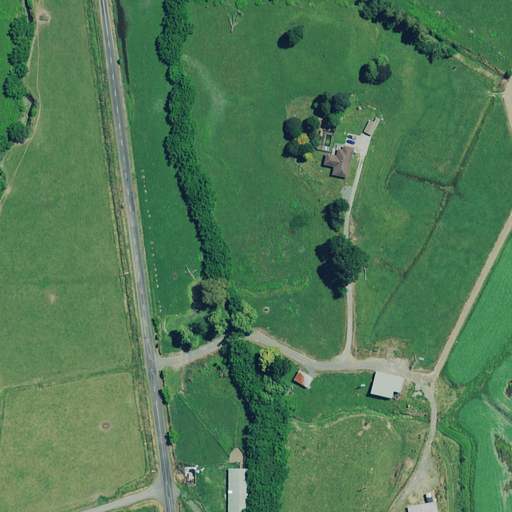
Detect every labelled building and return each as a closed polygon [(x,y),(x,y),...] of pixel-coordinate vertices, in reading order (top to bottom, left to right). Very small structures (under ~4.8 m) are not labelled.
[(380,119),(376,117),(374,122),(369,120),(363,132),(371,136),(380,119)] [(342,145),(342,147),(338,147),(337,156),(327,155),(325,166),(334,167),(333,176),(348,178),(353,149),(349,148),(350,147),(342,145)] [(313,378),(300,371),(294,381),(307,388),(313,378)] [(404,378),(376,372),(371,394),(392,399),(394,392),(400,393),(404,378)] [(250,511),(251,470),(229,469),(228,511),(250,511)] [(437,511),(436,503),(407,507),(408,511),(437,511)]
